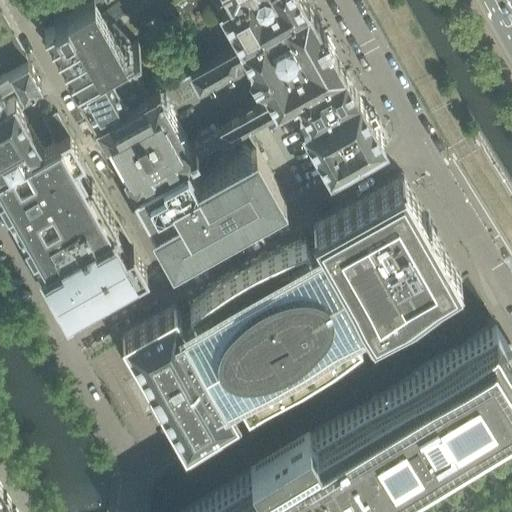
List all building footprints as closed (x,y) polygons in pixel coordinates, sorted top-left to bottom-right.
[(78,87),(129,57),(100,9),(107,4),(109,6),(109,7),(118,0),(117,0),(119,0),(125,7),(133,0),(208,0),(211,5),(217,2),(218,4),(225,0),(88,0),(44,26),(78,87)] [(276,21),(307,4),(305,0),(225,0),(218,4),(240,41),(240,42),(270,24),(276,21)] [(346,71),(331,45),(326,36),(321,27),(307,3),(276,21),(270,24),(240,42),(189,70),(192,74),(198,85),(199,88),(207,83),(214,79),(217,77),(221,75),(230,70),(231,69),(234,67),(237,66),(236,64),(237,57),(244,53),(250,63),(251,65),(251,67),(250,72),(249,73),(255,84),(255,83),(256,83),(262,86),(263,86),(269,96),(269,98),(270,99),(243,112),(243,113),(251,125),(291,102),(316,88),(346,71)] [(0,9),(0,42),(15,35),(0,9)] [(15,35),(0,42),(0,59),(6,70),(27,58),(15,35)] [(97,121),(148,93),(133,66),(134,66),(129,57),(78,87),(97,121)] [(0,104),(5,102),(0,92),(0,86),(12,80),(15,86),(19,83),(24,91),(41,82),(27,58),(6,70),(0,73),(0,104)] [(171,103),(192,91),(191,89),(198,85),(192,74),(189,70),(183,73),(148,93),(97,121),(110,144),(134,187),(199,151),(218,141),(245,125),(249,123),(243,113),(243,112),(212,129),(210,127),(196,135),(198,139),(194,142),(171,103)] [(303,124),(358,94),(346,71),(316,88),(291,102),(294,108),(301,104),(306,113),(299,117),(303,124)] [(385,142),(358,94),(303,124),(330,173),(368,151),(369,151),(374,148),(385,142)] [(0,169),(42,148),(23,114),(14,97),(5,102),(0,104),(0,169)] [(0,195),(15,223),(93,182),(91,179),(87,182),(76,161),(83,157),(57,111),(43,118),(56,140),(42,148),(0,169),(0,195)] [(181,255),(285,197),(255,144),(210,170),(199,151),(134,187),(172,256),(179,252),(181,255)] [(198,435),(459,276),(460,275),(437,233),(438,232),(437,230),(436,230),(429,217),(428,215),(427,215),(403,173),(313,225),(322,241),(310,247),(305,236),(295,240),(272,250),(250,261),(229,273),(208,287),(189,302),(195,312),(184,318),(175,303),(122,333),(145,373),(144,374),(153,390),(160,403),(162,403),(184,443),(198,435)] [(41,268),(117,225),(93,182),(15,223),(41,268)] [(70,313),(146,270),(133,246),(125,250),(114,229),(118,227),(117,225),(41,268),(40,268),(49,284),(57,299),(66,316),(70,314),(70,313)] [(350,511),(511,414),(511,352),(495,325),(492,326),(315,434),(308,422),(249,457),(257,469),(185,511),(350,511)] [(10,503),(11,500),(6,493),(4,493),(1,489),(2,486),(0,482),(0,510),(11,505),(10,503)]
